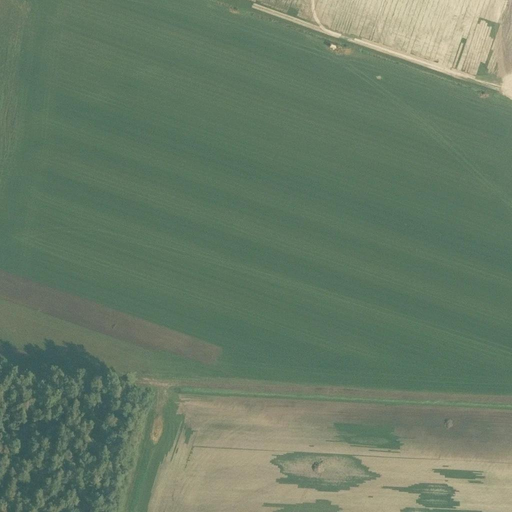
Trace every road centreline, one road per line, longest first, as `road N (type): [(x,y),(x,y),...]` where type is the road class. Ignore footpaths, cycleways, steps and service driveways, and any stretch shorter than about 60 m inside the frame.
road 1 (track): [(162,379),(511,399)]
road 2 (track): [(0,368),(162,379)]
road 3 (track): [(121,511),(162,379)]
